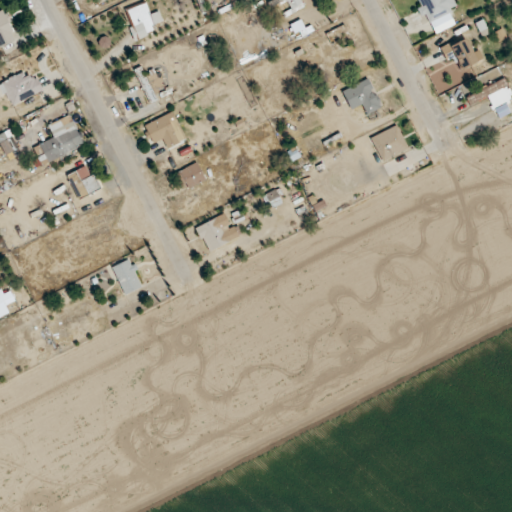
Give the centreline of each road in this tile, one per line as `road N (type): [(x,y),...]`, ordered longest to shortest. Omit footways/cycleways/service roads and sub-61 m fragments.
road 1 (residential): [(45,0),(189,283)]
road 2 (residential): [(369,0),(444,147)]
